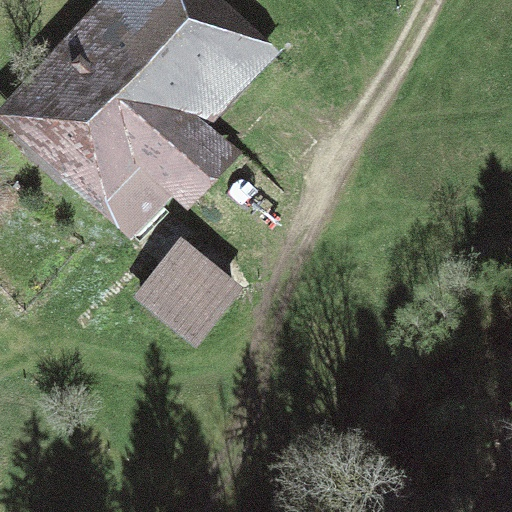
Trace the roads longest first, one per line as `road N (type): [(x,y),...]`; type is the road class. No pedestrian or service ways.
road 1 (track): [(428,0),(300,237),(263,354),(172,371),(21,348),(0,335)]
road 2 (track): [(263,354),(218,475),(189,511)]
